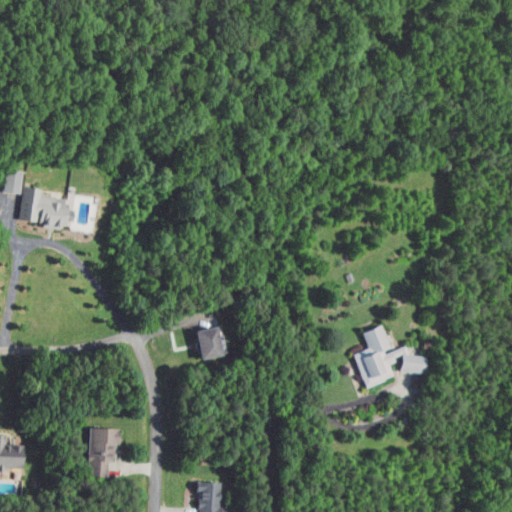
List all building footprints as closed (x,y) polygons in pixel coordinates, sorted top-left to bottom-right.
[(2,191),(18,193),(20,170),(4,168),(2,191)] [(37,189),(20,187),(15,221),(59,227),(60,219),(68,220),(70,208),(63,207),(64,199),(36,195),(37,189)] [(361,387),(390,377),(385,364),(390,362),(386,349),(377,324),(357,331),(364,348),(349,353),(361,387)] [(187,331),(194,360),(215,355),(208,326),(187,331)] [(389,349),(390,362),(397,361),(396,355),(405,353),(404,347),(389,349)] [(421,373),(421,355),(396,355),(396,372),(421,373)] [(114,429),(85,427),(83,477),(105,478),(106,461),(113,462),(114,429)] [(217,511),(217,481),(192,482),(193,511),(217,511)]
